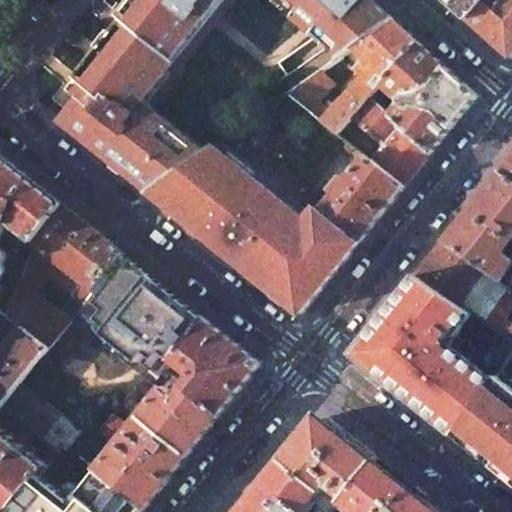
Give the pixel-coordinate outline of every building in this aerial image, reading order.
[(117,36),(107,48),(105,51),(93,67),(74,91),(86,99),(67,123),(153,192),(208,153),(147,104),(169,74),(165,71),(200,27),(185,13),(182,16),(165,0),(164,0),(138,0),(124,17),(128,21),(117,36)] [(164,0),(165,0),(182,16),(185,13),(200,27),(220,0),(164,0)] [(291,0),(302,10),(297,15),(320,37),(325,33),(336,42),(348,53),(355,48),(395,20),(380,6),(372,0),(291,0)] [(483,0),(447,0),(468,18),(483,0)] [(511,0),(483,0),(468,18),(484,33),(510,57),(511,54),(511,0)] [(408,32),(395,20),(355,48),(348,53),(346,55),(298,89),(291,94),(308,108),(362,54),(367,58),(357,68),(366,75),(324,120),(340,133),(354,117),(372,97),(384,84),(389,78),(388,77),(420,43),(408,32)] [(448,67),(420,43),(388,77),(389,78),(384,84),(399,97),(402,98),(402,101),(403,103),(399,105),(400,107),(393,115),(406,124),(404,126),(433,153),(479,96),(448,67)] [(420,169),(433,153),(404,126),(406,124),(393,115),(372,97),(354,117),(390,145),(377,162),(407,185),(420,169)] [(337,192),(323,210),(362,241),(387,210),(407,185),(377,162),(348,139),(331,159),(341,166),(336,172),(343,177),(333,189),(337,192)] [(254,166),(224,141),(222,143),(208,153),(153,192),(235,258),(303,313),(347,259),(362,241),(323,210),(320,207),(314,214),(254,166)] [(66,205),(0,152),(0,243),(6,226),(9,225),(11,223),(35,242),(66,205)] [(511,158),(500,173),(511,180),(511,158)] [(511,180),(500,173),(472,208),(445,241),(487,270),(502,280),(511,264),(511,258),(503,253),(511,239),(511,180)] [(93,227),(66,205),(35,242),(29,260),(18,289),(9,315),(24,328),(49,348),(71,320),(38,294),(51,277),(73,295),(66,303),(78,312),(79,311),(125,253),(93,227)] [(432,257),(418,274),(462,305),(473,312),(474,313),(511,339),(511,286),(502,280),(487,270),(445,241),(432,257)] [(7,260),(6,251),(3,250),(0,248),(0,309),(3,311),(9,315),(18,289),(6,285),(1,291),(0,290),(0,283),(4,273),(5,267),(4,264),(7,260)] [(125,253),(79,311),(160,377),(174,360),(207,319),(195,309),(142,266),(125,253)] [(370,367),(455,435),(480,399),(494,378),(450,343),(474,313),(473,312),(462,305),(418,274),(375,328),(367,337),(370,367)] [(0,339),(9,347),(0,357),(0,410),(5,404),(22,382),(49,348),(24,328),(9,315),(3,311),(0,309),(0,339)] [(235,341),(207,319),(174,360),(195,376),(187,386),(222,414),(263,363),(235,341)] [(511,386),(497,375),(494,378),(480,399),(455,435),(495,467),(511,480),(511,386)] [(22,382),(5,404),(61,449),(65,445),(69,448),(83,430),(72,421),(47,402),(22,382)] [(222,414),(187,386),(179,395),(167,386),(148,409),(133,397),(127,404),(143,416),(189,454),(207,432),(222,414)] [(143,416),(127,404),(123,408),(139,421),(132,429),(117,417),(104,433),(97,442),(102,447),(110,437),(120,445),(103,465),(89,453),(83,459),(98,472),(145,509),(171,477),(189,454),(143,416)] [(381,459),(330,417),(320,418),(303,439),(285,461),(332,499),(341,489),(350,497),(381,459)] [(0,511),(11,511),(50,464),(0,424),(0,511)] [(11,511),(142,511),(145,509),(98,472),(83,459),(81,458),(69,448),(65,445),(61,449),(50,464),(11,511)] [(381,459),(350,497),(344,505),(352,511),(447,511),(422,491),(381,459)] [(244,511),(321,511),(332,499),(285,461),(262,490),(244,511)]
